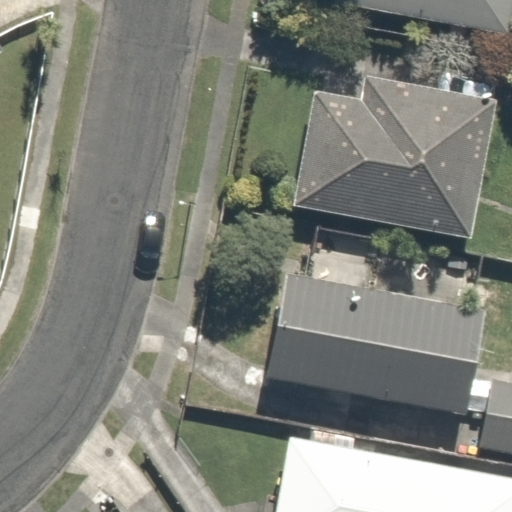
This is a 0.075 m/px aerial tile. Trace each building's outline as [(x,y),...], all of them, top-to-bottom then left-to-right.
[(501,46),(511,0),(318,0),(317,7),(501,46)] [(286,198),(458,232),(485,97),(352,70),(346,100),(308,93),(286,198)] [(269,293),(253,375),(454,415),(475,309),(341,283),(337,306),(269,293)] [(511,373),(479,368),(466,440),(511,448),(511,373)] [(511,511),(511,472),(279,432),(264,511),(511,511)]
